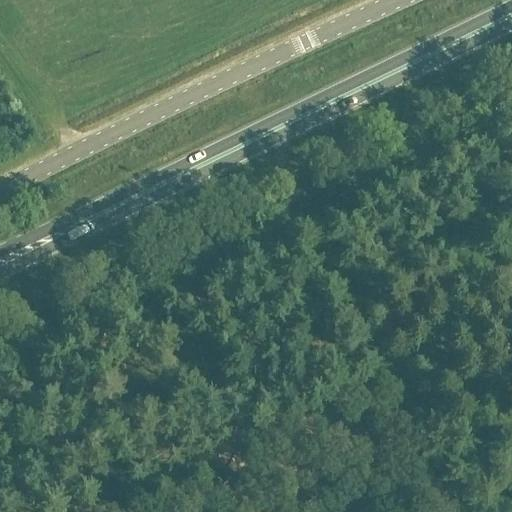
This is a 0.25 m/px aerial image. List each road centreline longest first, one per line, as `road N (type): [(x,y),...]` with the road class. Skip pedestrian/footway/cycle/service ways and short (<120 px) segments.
road 1 (trunk): [(90,221),(511,18)]
road 2 (unclassified): [(0,195),(409,0)]
road 3 (track): [(453,511),(284,162)]
